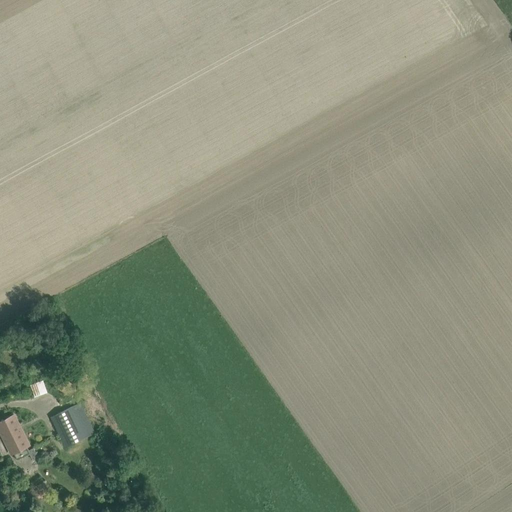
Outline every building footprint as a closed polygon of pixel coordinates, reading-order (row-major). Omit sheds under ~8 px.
[(30,383),(34,395),(47,391),(44,379),(30,383)] [(51,417),(66,448),(85,437),(71,407),(51,417)] [(14,415),(0,421),(0,430),(6,443),(8,442),(14,453),(18,460),(30,453),(33,460),(39,457),(34,447),(29,450),(27,446),(29,445),(14,415)] [(34,447),(39,457),(56,449),(51,439),(34,447)] [(27,493),(34,503),(49,493),(43,483),(27,493)]
